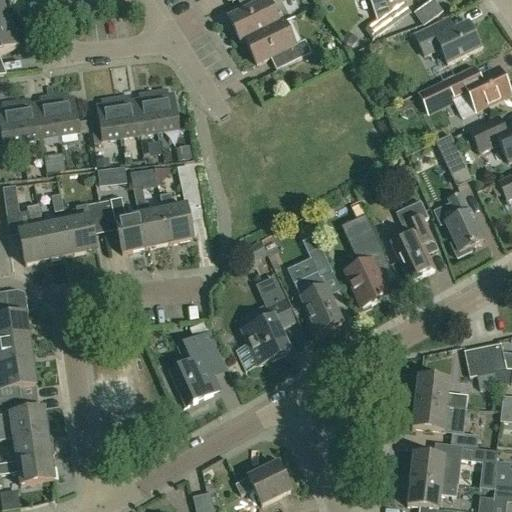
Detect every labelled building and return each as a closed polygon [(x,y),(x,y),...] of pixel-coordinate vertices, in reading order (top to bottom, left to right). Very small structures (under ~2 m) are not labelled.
[(241,45),(245,43),(279,26),(268,3),(267,2),(258,6),(255,0),(241,0),(246,12),(229,20),(241,45)] [(424,27),(442,14),(433,3),(415,16),(424,27)] [(0,6),(0,31),(10,28),(2,6),(0,6)] [(372,41),(393,26),(386,16),(365,31),(372,41)] [(449,22),(440,26),(414,38),(423,58),(440,51),(447,66),(480,51),(468,25),(454,32),(449,22)] [(294,48),(283,25),(279,26),(245,43),(257,67),(283,54),(289,66),(311,55),(305,43),(294,48)] [(0,56),(18,49),(10,28),(0,31),(0,56)] [(351,50),(357,41),(347,34),(341,43),(351,50)] [(342,52),(327,61),(333,70),(347,61),(342,52)] [(498,75),(497,73),(464,89),(459,78),(418,97),(429,119),(454,107),(461,121),(510,98),(504,86),(507,82),(503,74),(498,75)] [(167,97),(166,92),(152,94),(159,135),(179,132),(173,96),(167,97)] [(68,100),(68,94),(54,97),(60,138),(79,135),(77,123),(74,99),(68,100)] [(140,138),(159,135),(152,94),(139,96),(140,102),(135,102),(140,138)] [(41,141),(60,138),(54,97),(40,99),(40,104),(35,105),(41,141)] [(129,103),(129,98),(115,100),(122,141),(140,138),(135,102),(129,103)] [(31,105),(30,100),(16,102),(22,143),(41,141),(35,105),(31,105)] [(122,141),(115,100),(101,102),(102,107),(97,108),(100,129),(102,144),(122,141)] [(0,146),(2,146),(22,143),(16,102),(2,104),(3,110),(0,110),(0,131),(0,132),(0,131),(0,146)] [(511,129),(504,133),(498,119),(469,132),(480,154),(500,145),(508,165),(511,163),(511,129)] [(79,135),(86,134),(85,130),(84,122),(77,123),(79,135)] [(460,187),(471,181),(450,137),(436,144),(455,185),(460,187)] [(188,149),(175,151),(178,164),(190,162),(188,149)] [(98,170),(109,169),(108,161),(97,162),(98,170)] [(183,200),(195,198),(189,168),(176,170),(183,200)] [(98,189),(112,188),(110,173),(96,174),(98,189)] [(141,189),(137,173),(129,174),(132,191),(134,191),(137,206),(139,218),(146,251),(170,246),(163,213),(162,213),(148,216),(142,189),(141,189)] [(511,177),(498,184),(507,202),(511,199),(511,177)] [(15,188),(2,190),(6,216),(18,215),(15,188)] [(173,211),(170,196),(159,198),(162,213),(163,213),(170,246),(193,241),(193,238),(196,236),(195,226),(190,226),(187,208),(173,211)] [(445,225),(454,245),(450,247),(456,261),(471,254),(469,250),(483,243),(460,196),(448,201),(457,219),(445,225)] [(55,214),(64,212),(61,197),(52,199),(55,214)] [(126,221),(122,201),(100,205),(106,234),(117,232),(122,255),(146,251),(139,218),(126,221)] [(409,284),(434,272),(424,252),(436,246),(424,221),(428,219),(420,202),(407,209),(413,222),(406,226),(409,232),(389,242),(409,284)] [(106,234),(100,205),(88,208),(87,207),(75,209),(78,222),(66,224),(73,256),(97,252),(94,236),(106,234)] [(49,261),(73,256),(66,224),(42,229),(49,261)] [(49,261),(42,229),(18,234),(19,237),(25,266),(49,261)] [(362,310),(388,298),(376,273),(389,267),(373,234),(360,239),(366,252),(356,256),(360,266),(345,273),(362,310)] [(246,269),(266,258),(259,245),(239,256),(246,269)] [(316,336),(342,324),(322,279),(332,274),(320,248),(307,254),(316,275),(293,286),(316,336)] [(278,331),(293,324),(282,300),(273,280),(255,289),(264,309),(251,314),(257,327),(242,334),(248,346),(235,352),(245,374),(258,368),(288,354),(278,331)] [(7,306),(0,306),(0,344),(28,340),(25,315),(9,318),(7,306)] [(186,408),(219,393),(206,364),(219,358),(209,335),(204,324),(188,331),(193,342),(178,348),(186,366),(176,370),(183,384),(176,387),(186,408)] [(0,368),(32,364),(28,340),(0,344),(0,368)] [(501,346),(500,346),(476,351),(482,377),(495,374),(506,372),(503,356),(501,346)] [(482,377),(476,351),(465,353),(464,354),(470,379),(476,378),(479,393),(494,390),(495,374),(482,377)] [(0,405),(21,402),(19,390),(35,388),(32,364),(0,368),(0,381),(0,384),(0,383),(0,405)] [(466,410),(467,399),(447,397),(449,383),(417,379),(414,405),(466,410)] [(501,411),(511,412),(511,399),(502,398),(501,411)] [(23,414),(21,402),(0,405),(0,442),(13,441),(13,440),(46,435),(43,411),(23,414)] [(477,451),(478,438),(462,436),(466,410),(414,405),(411,430),(452,435),(450,448),(477,451)] [(511,412),(501,411),(500,423),(511,424),(511,412)] [(48,445),(46,435),(13,440),(13,441),(16,463),(50,459),(50,458),(54,457),(52,445),(48,445)] [(495,470),(496,453),(477,451),(450,448),(449,460),(487,464),(487,469),(489,470),(488,491),(493,492),(495,470)] [(440,486),(443,460),(413,457),(409,482),(440,486)] [(16,465),(0,467),(0,478),(18,476),(20,488),(53,483),(50,459),(16,463),(16,465)] [(290,494),(276,466),(247,480),(248,480),(235,487),(241,497),(253,491),(261,508),(290,494)] [(511,475),(496,474),(494,487),(507,488),(511,488),(511,475)] [(419,509),(437,511),(439,498),(455,500),(456,488),(440,486),(409,482),(406,508),(419,509)] [(479,499),(477,511),(490,511),(492,501),(479,499)]
